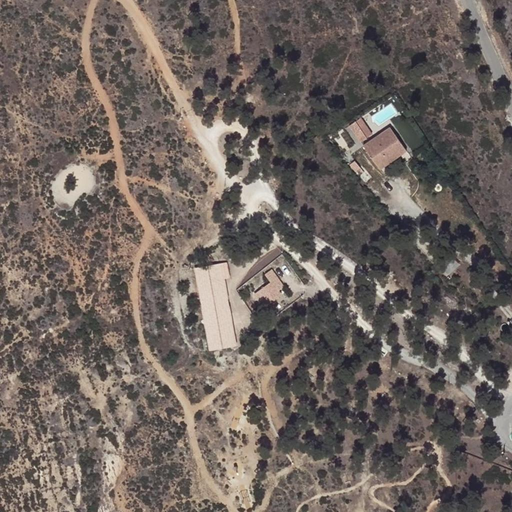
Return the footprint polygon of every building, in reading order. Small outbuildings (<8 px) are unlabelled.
[(343,129),(349,137),(353,134),(359,143),(374,133),(362,116),(343,129)] [(398,154),(384,137),(376,142),(375,140),(364,147),(376,162),(385,156),(389,161),(398,154)] [(224,278),(222,261),(189,265),(198,350),(222,347),(216,280),(224,278)] [(285,286),(277,275),(256,288),(264,300),(266,304),(279,294),(277,292),(285,286)] [(264,300),(256,288),(250,292),(258,304),(264,300)]
